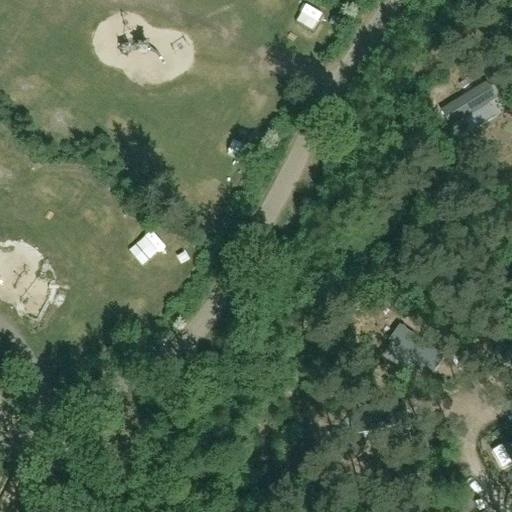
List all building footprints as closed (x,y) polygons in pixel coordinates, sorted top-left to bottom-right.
[(260,20),(279,29),(288,9),(268,1),(260,20)] [(169,16),(159,39),(181,48),(191,25),(169,16)] [(315,20),(299,38),(320,56),(336,39),(315,20)] [(160,42),(156,52),(177,60),(181,50),(160,42)] [(76,87),(68,103),(85,111),(93,95),(76,87)] [(247,115),(273,129),(285,106),(259,92),(247,115)] [(121,134),(132,120),(118,109),(107,123),(121,134)] [(100,263),(116,263),(117,241),(101,241),(100,263)] [(138,266),(152,266),(153,243),(139,242),(138,266)] [(64,247),(62,271),(79,272),(80,248),(64,247)] [(19,249),(18,267),(38,269),(39,251),(19,249)] [(130,320),(137,347),(154,342),(147,315),(130,320)] [(109,338),(92,344),(102,370),(119,364),(109,338)] [(56,356),(63,368),(74,361),(67,350),(56,356)]
